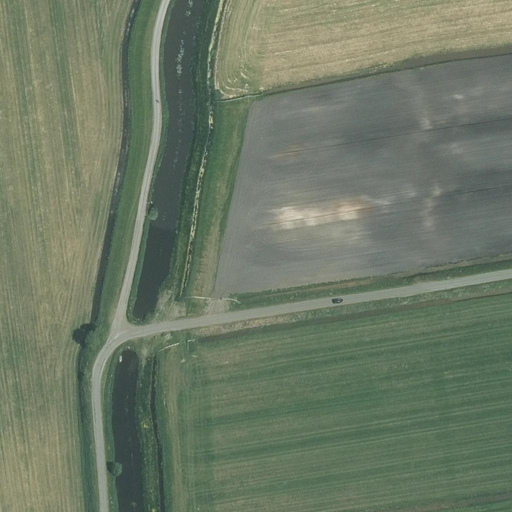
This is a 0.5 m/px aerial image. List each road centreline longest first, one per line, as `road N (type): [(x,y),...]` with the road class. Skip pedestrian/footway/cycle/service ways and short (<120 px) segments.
road 1 (unclassified): [(103,511),(96,383),(103,356),(120,338),(511,273)]
road 2 (track): [(120,338),(159,129),(155,40),(167,0)]
